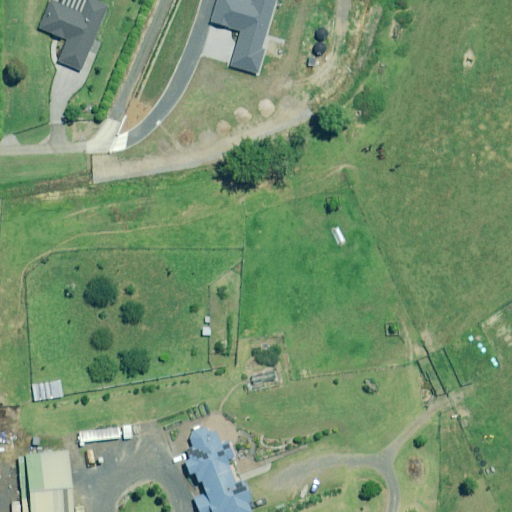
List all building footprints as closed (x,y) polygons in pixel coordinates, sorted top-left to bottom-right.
[(108,7),(92,0),(85,0),(80,13),(51,0),(39,28),(67,40),(58,61),(81,71),(108,7)] [(210,414),(207,404),(188,411),(191,420),(210,414)] [(442,436),(443,425),(432,425),(432,435),(442,436)] [(250,511),(245,498),(249,497),(243,481),(236,484),(227,461),(235,458),(228,441),(220,444),(217,438),(217,435),(216,433),(214,432),(213,430),(211,429),(208,428),(206,427),(204,427),(202,427),(199,428),(197,429),(195,430),(194,432),(193,434),(192,436),(191,438),(191,441),(191,443),(192,445),(193,447),(186,450),(190,459),(184,462),(189,475),(192,474),(196,484),(201,482),(206,493),(194,498),(199,511),(250,511)] [(73,511),(68,444),(18,448),(22,511),(73,511)]
